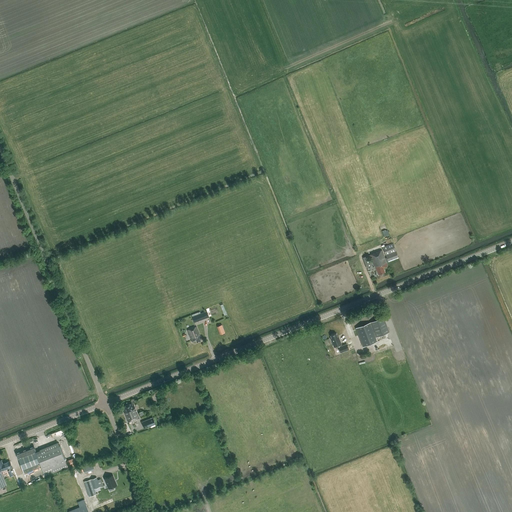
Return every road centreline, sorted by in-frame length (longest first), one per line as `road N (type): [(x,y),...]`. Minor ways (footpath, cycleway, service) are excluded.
road 1 (tertiary): [(105,402),(511,241)]
road 2 (unclassified): [(105,402),(0,145)]
